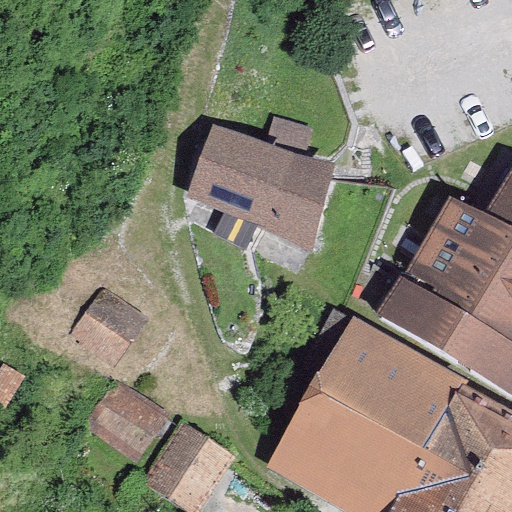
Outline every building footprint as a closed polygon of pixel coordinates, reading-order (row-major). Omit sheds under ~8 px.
[(316,138),(283,127),(275,150),(308,161),(316,138)] [(268,231),(265,240),(320,263),(345,177),(219,140),(199,210),(268,231)] [(511,185),(493,220),(454,198),(385,319),(511,391),(511,185)] [(75,337),(123,373),(155,332),(106,295),(75,337)] [(511,511),(511,412),(356,324),(276,464),(359,511),(511,511)] [(141,469),(171,423),(120,389),(89,435),(141,469)] [(206,511),(234,463),(182,434),(150,491),(187,511),(206,511)]
